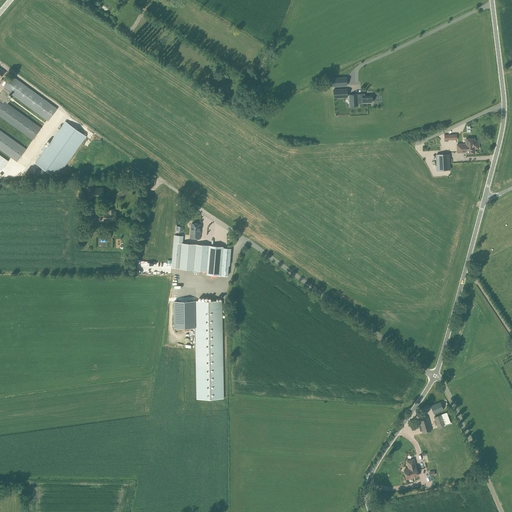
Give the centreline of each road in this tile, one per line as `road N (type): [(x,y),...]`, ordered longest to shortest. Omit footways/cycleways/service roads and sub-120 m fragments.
road 1 (unclassified): [(434,377),(199,209)]
road 2 (tertiary): [(484,196),(503,113),(491,0)]
road 3 (tertiary): [(434,377),(484,196)]
road 4 (unknown): [(354,84),(360,62),(492,4)]
road 5 (tertiary): [(370,511),(375,464),(434,377)]
road 6 (residential): [(499,511),(434,377)]
road 7 (unclassified): [(0,63),(100,139)]
road 8 (track): [(199,209),(100,139)]
